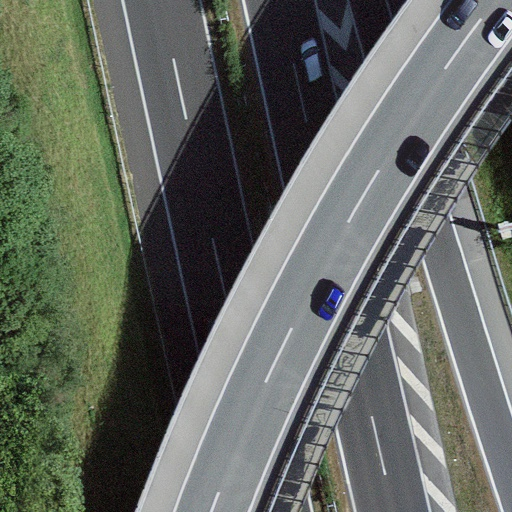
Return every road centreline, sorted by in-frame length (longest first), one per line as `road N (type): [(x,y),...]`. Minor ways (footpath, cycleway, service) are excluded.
road 1 (motorway): [(496,0),(412,116),(321,271),(211,511)]
road 2 (motorway): [(393,511),(280,0)]
road 3 (motorway): [(159,0),(270,511)]
road 4 (motorway): [(511,476),(367,0)]
